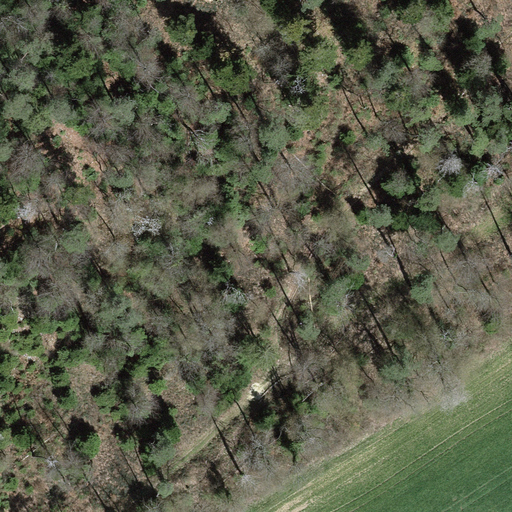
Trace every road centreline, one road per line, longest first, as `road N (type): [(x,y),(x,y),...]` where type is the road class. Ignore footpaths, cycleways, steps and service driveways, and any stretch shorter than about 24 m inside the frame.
road 1 (track): [(290,360),(511,212)]
road 2 (track): [(110,511),(290,360)]
